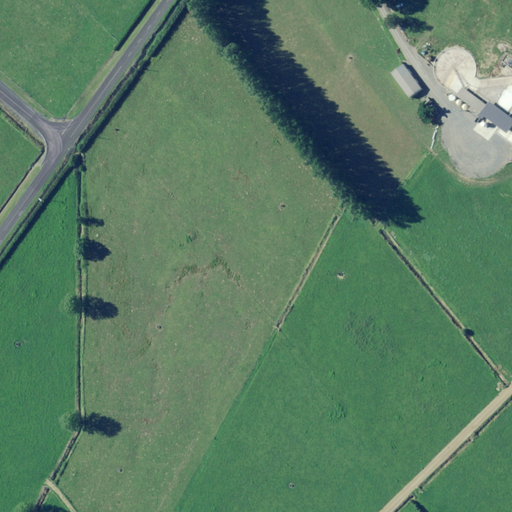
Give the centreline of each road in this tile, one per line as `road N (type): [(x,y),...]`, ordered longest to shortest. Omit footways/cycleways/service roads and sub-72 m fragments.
road 1 (track): [(511,79),(436,89),(377,0)]
road 2 (tertiary): [(170,0),(65,146)]
